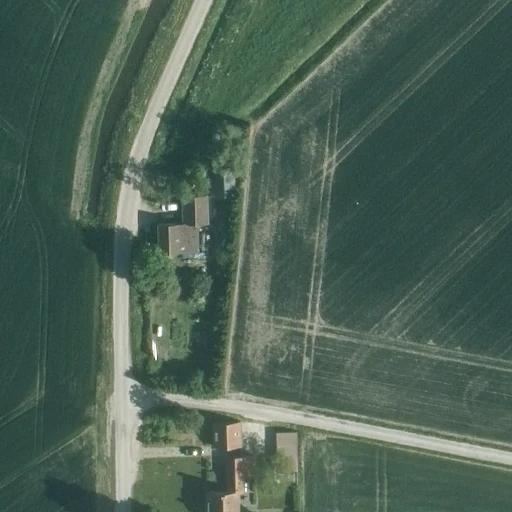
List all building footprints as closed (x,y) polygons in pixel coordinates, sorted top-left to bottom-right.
[(223,169),(212,169),(213,197),(224,197),(223,169)] [(158,223),(159,252),(197,251),(196,224),(207,223),(206,194),(183,195),(183,223),(158,223)] [(217,219),(230,219),(230,204),(218,203),(217,219)] [(204,416),(194,417),(195,426),(205,426),(204,416)] [(212,422),(213,447),(240,446),(239,421),(212,422)] [(296,470),(296,431),(276,431),(276,470),(296,470)] [(206,492),(206,511),(237,511),(236,492),(242,492),(241,478),(250,478),(249,459),(225,460),(226,491),(206,492)]
